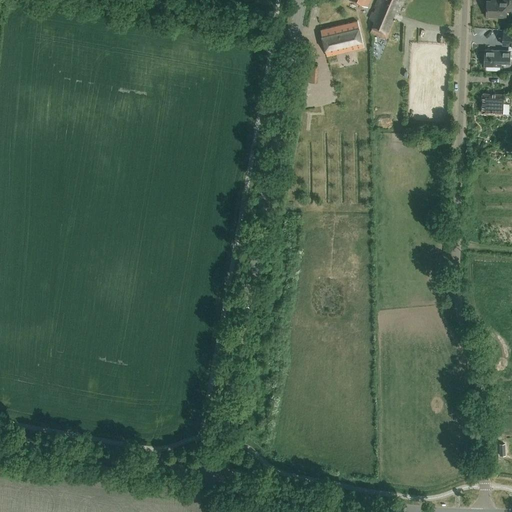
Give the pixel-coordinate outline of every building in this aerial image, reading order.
[(386,38),(402,0),(377,0),(370,18),(375,21),(370,31),(386,38)] [(511,9),(511,0),(491,0),(491,1),(486,1),(486,16),(505,17),(506,10),(511,9)] [(327,55),(363,46),(356,20),(321,28),(327,55)] [(511,45),(511,31),(503,31),(503,45),(511,45)] [(509,64),(509,51),(485,50),(484,66),(500,67),(500,64),(509,64)] [(317,66),(308,66),(307,81),(316,82),(317,66)] [(483,112),(504,113),(504,112),(504,111),(510,111),(511,102),(511,93),(484,92),(483,112)]
